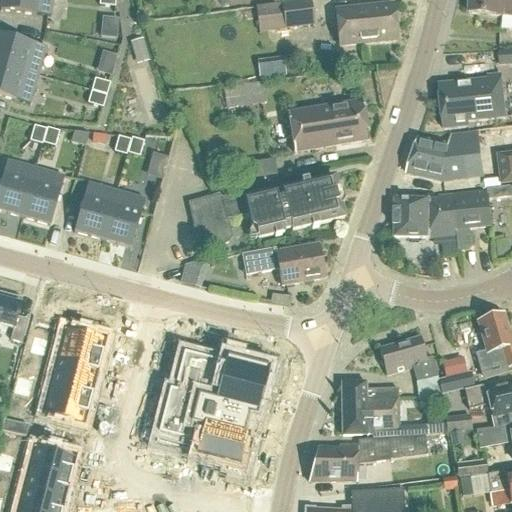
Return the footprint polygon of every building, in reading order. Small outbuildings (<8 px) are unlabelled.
[(49,21),(51,0),(0,0),(0,3),(0,14),(37,19),(49,21)] [(99,0),(99,8),(114,9),(115,0),(99,0)] [(511,19),(511,0),(470,0),(469,17),(503,20),(504,19),(511,19)] [(259,36),(314,28),(311,3),(256,10),(259,36)] [(339,49),(397,43),(393,7),(335,13),(339,49)] [(0,67),(37,78),(45,49),(0,36),(0,67)] [(500,69),(511,68),(511,54),(499,55),(500,69)] [(264,85),(295,81),(293,64),(261,68),(264,85)] [(0,98),(29,106),(37,78),(0,67),(0,98)] [(441,132),(466,130),(466,124),(504,122),(501,76),(486,77),(486,83),(438,87),(441,132)] [(94,81),(91,93),(106,98),(110,86),(94,81)] [(227,113),(266,107),(263,86),(224,92),(227,113)] [(91,94),(87,106),(102,110),(106,98),(91,94)] [(294,157),(370,145),(363,105),(288,117),(294,157)] [(34,129),(30,144),(42,147),(46,132),(34,129)] [(47,131),(43,146),(54,149),(59,134),(47,131)] [(419,141),(407,177),(444,185),(451,185),(468,183),(462,138),(451,139),(452,150),(419,141)] [(118,139),(114,154),(126,158),(130,142),(118,139)] [(131,141),(127,156),(139,159),(143,144),(131,141)] [(511,155),(509,156),(511,171),(500,173),(502,188),(511,186),(511,155)] [(32,171),(4,163),(0,176),(0,215),(19,220),(32,171)] [(61,179),(32,171),(19,220),(48,228),(61,179)] [(343,219),(334,182),(281,195),(282,198),(273,201),(272,197),(242,204),(240,193),(186,206),(197,253),(226,246),(230,241),(225,223),(248,218),(253,239),(252,239),(252,241),(281,234),(280,230),(289,228),(290,232),(343,219)] [(114,194),(85,186),(72,235),(100,243),(114,194)] [(460,239),(459,240),(460,254),(469,253),(471,250),(469,232),(492,230),(489,202),(511,199),(510,191),(488,194),(456,197),(460,239)] [(142,202),(114,194),(100,243),(129,251),(142,202)] [(432,242),(459,240),(460,239),(456,197),(440,199),(440,201),(431,202),(431,203),(431,241),(432,242)] [(395,241),(431,241),(431,203),(395,203),(395,241)] [(324,283),(318,248),(277,255),(276,253),(243,259),(246,280),(279,274),(282,290),(324,283)] [(184,271),(183,274),(198,279),(201,268),(184,271)] [(0,341),(7,343),(21,347),(27,323),(18,321),(18,319),(21,307),(22,305),(22,304),(22,303),(7,299),(6,301),(6,303),(5,305),(4,305),(0,303),(0,341)] [(511,370),(511,339),(511,336),(508,337),(503,319),(477,326),(485,355),(477,358),(485,383),(507,376),(505,372),(511,370)] [(58,353),(99,364),(105,343),(64,332),(58,353)] [(34,339),(32,347),(46,351),(48,343),(34,339)] [(421,341),(380,353),(387,378),(412,371),(416,385),(436,379),(431,360),(427,361),(421,341)] [(32,347),(30,355),(44,359),(46,351),(32,347)] [(94,385),(99,364),(58,353),(53,374),(94,385)] [(224,368),(183,358),(173,395),(169,394),(156,446),(197,457),(196,461),(239,471),(247,441),(243,440),(248,421),(256,423),(269,374),(225,363),(224,368)] [(88,406),(94,385),(53,374),(47,395),(88,406)] [(466,376),(455,379),(458,394),(474,390),(470,375),(466,376)] [(18,379),(16,387),(30,391),(32,383),(18,379)] [(365,393),(365,386),(341,387),(341,439),(372,437),(372,433),(397,433),(397,393),(365,393)] [(16,387),(14,395),(28,399),(30,391),(16,387)] [(511,416),(511,388),(484,396),(482,389),(463,394),(468,413),(488,408),(491,421),(511,416)] [(48,395),(43,418),(84,428),(89,406),(48,395)] [(439,418),(425,420),(428,438),(441,436),(439,418)] [(461,435),(472,434),(470,418),(445,421),(447,437),(449,437),(461,435)] [(25,440),(28,429),(4,423),(1,434),(25,440)] [(511,430),(476,434),(480,452),(511,446),(511,430)] [(462,447),(461,435),(449,437),(450,448),(462,447)] [(317,451),(308,486),(357,485),(357,468),(390,463),(390,465),(424,460),(424,458),(423,439),(358,444),(358,448),(339,448),(339,451),(317,451)] [(34,450),(29,472),(70,483),(75,460),(34,450)] [(0,455),(0,464),(12,467),(14,459),(0,455)] [(0,464),(0,472),(10,475),(12,467),(0,464)] [(458,481),(488,477),(486,464),(457,468),(458,481)] [(64,503),(70,483),(29,472),(23,493),(64,503)] [(506,474),(487,478),(492,509),(511,505),(511,477),(507,479),(506,474)] [(444,494),(458,492),(457,481),(443,483),(444,494)] [(62,511),(64,503),(23,493),(18,511),(62,511)] [(403,511),(404,497),(352,495),(351,510),(341,509),(341,511),(403,511)]
